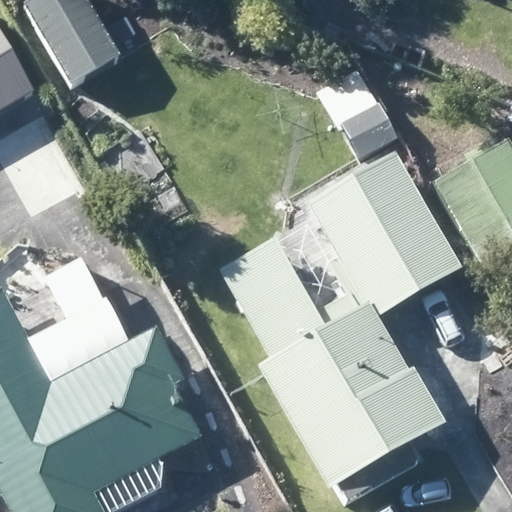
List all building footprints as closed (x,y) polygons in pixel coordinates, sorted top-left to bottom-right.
[(74,89),(122,62),(85,0),(56,0),(32,14),(74,89)] [(0,115),(37,93),(0,30),(0,115)] [(384,327),(468,280),(404,169),(416,162),(404,141),(386,153),(394,167),(386,172),(319,210),(314,213),(343,264),(333,270),(353,303),(323,320),(283,250),(227,281),(277,371),(266,377),(337,501),(347,495),(356,510),(396,489),(385,471),(440,439),(446,436),(384,327)] [(511,156),(508,150),(436,190),(484,276),(511,260),(511,156)] [(0,485),(14,511),(157,511),(184,498),(166,467),(209,444),(196,417),(178,425),(169,409),(189,398),(184,390),(192,386),(164,336),(138,351),(115,309),(37,352),(7,297),(0,300),(0,485)]
